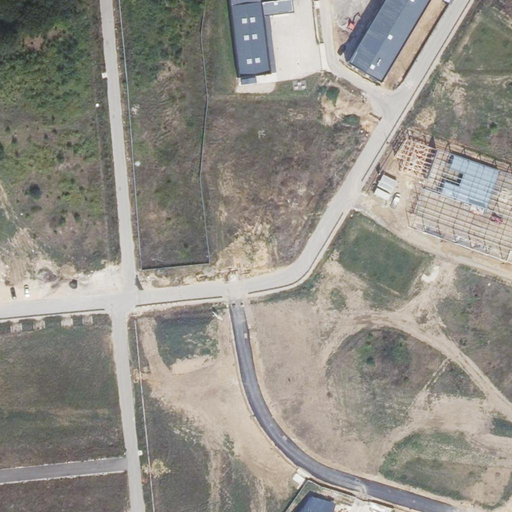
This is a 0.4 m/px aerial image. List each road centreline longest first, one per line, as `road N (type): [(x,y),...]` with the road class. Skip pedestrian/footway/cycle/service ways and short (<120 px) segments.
road 1 (residential): [(234,288),(250,390),(276,435),(316,470),(445,511)]
road 2 (unclassified): [(106,0),(128,271),(122,297)]
road 3 (unclassified): [(397,109),(295,277),(234,288)]
road 4 (unclassified): [(122,297),(133,462)]
road 5 (unclassified): [(323,0),(331,60),(397,109)]
road 6 (residential): [(0,476),(133,462)]
road 7 (unclassified): [(462,0),(397,109)]
road 8 (unclassified): [(122,297),(0,312)]
